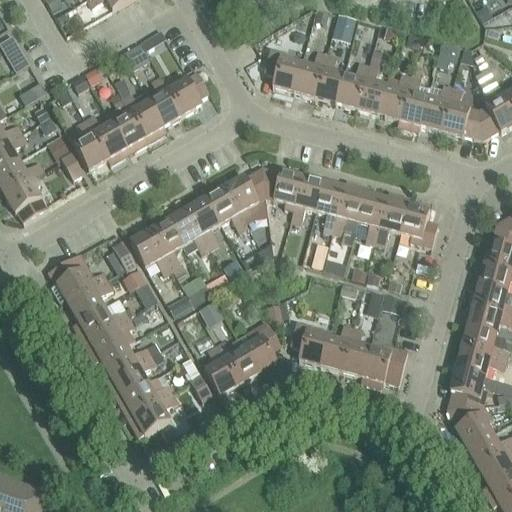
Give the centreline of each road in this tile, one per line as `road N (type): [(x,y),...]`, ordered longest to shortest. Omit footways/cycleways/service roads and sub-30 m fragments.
road 1 (residential): [(406,423),(291,397),(148,476),(134,473),(7,259)]
road 2 (residential): [(252,121),(7,259)]
road 3 (residential): [(406,423),(475,179)]
road 4 (residential): [(475,179),(252,121)]
road 5 (residential): [(252,121),(183,0)]
